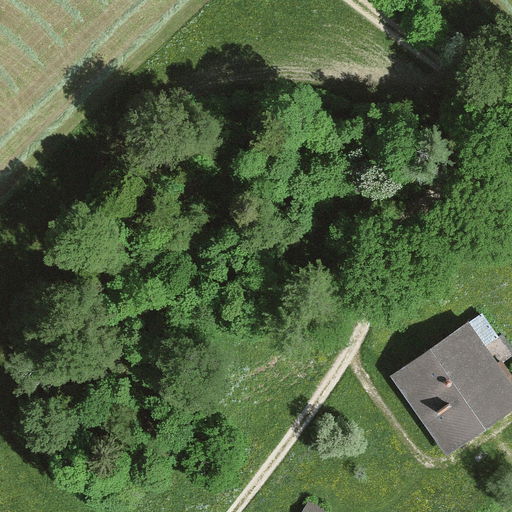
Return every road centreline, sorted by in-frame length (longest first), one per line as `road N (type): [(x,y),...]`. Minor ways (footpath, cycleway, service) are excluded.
road 1 (track): [(237,511),(354,349),(403,198),(427,168),(511,138)]
road 2 (track): [(354,349),(379,400),(431,465),(462,458),(511,421)]
road 3 (track): [(511,114),(354,0)]
